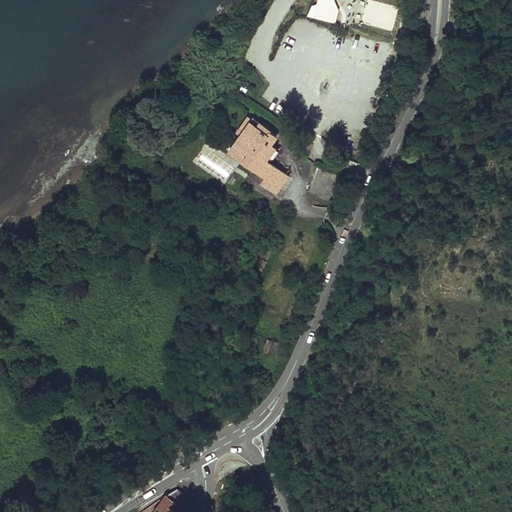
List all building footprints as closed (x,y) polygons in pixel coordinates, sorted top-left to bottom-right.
[(316,0),(312,16),(326,20),(330,0),(316,0)] [(254,119),(231,150),(265,175),(261,181),(273,190),(285,173),(269,162),(279,149),(270,143),(276,135),(254,119)] [(204,142),(196,163),(230,176),(236,160),(220,154),(222,149),(204,142)] [(317,168),(310,193),(336,200),(343,175),(317,168)] [(326,215),(326,207),(313,207),(313,216),(326,215)] [(176,487),(163,495),(152,510),(154,511),(167,511),(182,493),(176,487)]
